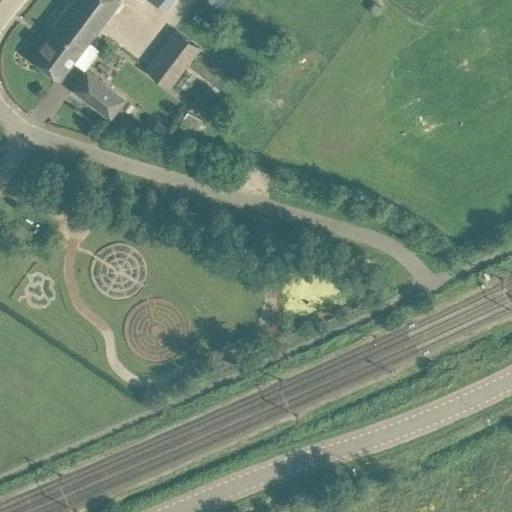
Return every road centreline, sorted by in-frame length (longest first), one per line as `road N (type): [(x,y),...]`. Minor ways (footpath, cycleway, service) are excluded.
road 1 (unclassified): [(429,282),(379,240),(28,132),(0,113)]
road 2 (tertiary): [(173,511),(394,432),(511,378)]
